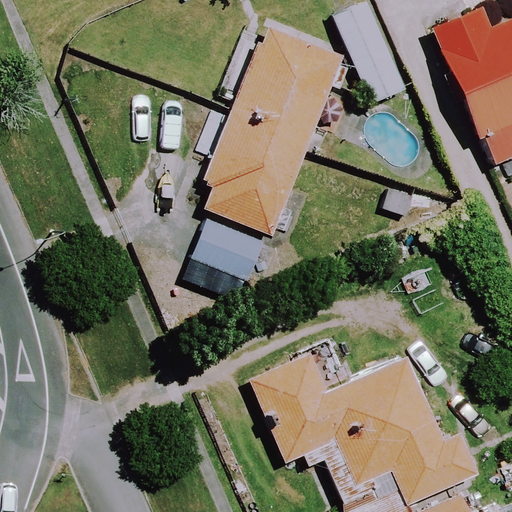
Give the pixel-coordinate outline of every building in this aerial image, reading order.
[(401,90),(361,2),(325,19),(366,106),(401,90)] [(511,20),(482,33),(472,9),(421,29),(478,168),(511,154),(511,20)] [(255,29),(221,114),(191,190),(200,193),(193,209),(264,237),(334,60),(255,29)] [(258,248),(197,226),(185,262),(246,283),(258,248)] [(426,511),(408,511),(405,503),(467,478),(448,431),(427,439),(397,363),(324,392),(310,357),(245,383),(278,465),(298,457),(302,468),(319,461),(336,505),(335,511),(456,511),(452,502),(426,511)]
